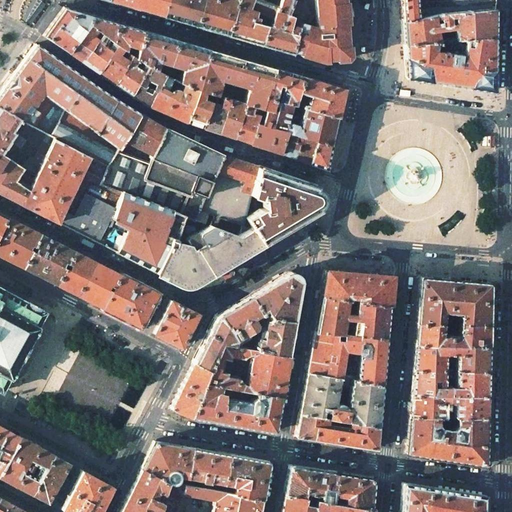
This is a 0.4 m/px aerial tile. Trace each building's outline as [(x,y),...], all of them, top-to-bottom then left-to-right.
[(39,0),(23,0),(20,7),(13,3),(8,12),(33,26),(46,4),(39,0)] [(109,0),(161,15),(165,0),(109,0)] [(165,0),(161,15),(177,20),(194,25),(200,0),(165,0)] [(210,30),(225,34),(235,0),(200,0),(194,25),(210,30)] [(259,0),(235,0),(225,34),(242,39),(259,43),(263,24),(251,20),(254,11),(271,16),(273,10),(275,11),(276,6),(259,0)] [(295,35),(296,27),(297,18),(286,15),(290,0),(278,0),(276,6),(275,11),(273,10),(271,16),(268,26),(263,24),(259,43),(274,48),(289,52),(289,50),(295,35)] [(297,18),(296,27),(295,35),(289,50),(289,52),(290,53),(291,53),(299,18),(287,14),(291,0),(290,0),(286,15),(297,18)] [(291,0),(287,14),(299,18),(291,53),(323,62),(344,60),(349,56),(346,20),(344,0),(291,0)] [(399,0),(401,19),(415,17),(414,6),(414,5),(414,0),(399,0)] [(414,0),(414,5),(414,6),(415,17),(433,14),(447,12),(456,11),(494,8),(494,2),(493,0),(414,0)] [(67,51),(83,25),(90,14),(62,6),(42,34),(67,51)] [(456,27),(456,28),(455,29),(456,39),(457,39),(493,36),(494,20),(494,8),(456,11),(447,12),(448,16),(454,16),(455,27),(456,27)] [(435,28),(455,27),(454,16),(448,16),(447,12),(433,14),(435,28)] [(143,30),(90,14),(83,25),(97,34),(115,45),(121,49),(122,50),(122,47),(123,43),(125,44),(138,47),(143,30)] [(402,43),(436,41),(435,30),(435,28),(433,14),(415,17),(401,19),(401,29),(402,43)] [(97,34),(83,25),(67,51),(79,60),(97,34)] [(455,29),(435,30),(436,41),(456,39),(455,29)] [(138,47),(135,58),(147,64),(155,69),(155,66),(157,61),(168,64),(175,39),(143,30),(138,47)] [(115,45),(97,34),(79,60),(78,61),(96,73),(115,45)] [(456,39),(436,41),(402,43),(404,77),(406,79),(442,84),(441,85),(455,87),(455,86),(491,91),(492,90),(493,44),(493,36),(457,39),(456,39)] [(207,48),(175,39),(168,64),(182,68),(181,73),(178,82),(183,85),(196,89),(207,48)] [(83,78),(35,44),(24,58),(9,79),(0,91),(0,106),(11,113),(18,118),(20,119),(41,91),(65,109),(83,78)] [(138,47),(125,44),(125,45),(126,47),(126,49),(122,47),(122,50),(128,53),(131,55),(135,58),(138,47)] [(121,49),(115,45),(96,73),(113,84),(131,55),(128,53),(125,58),(118,54),(121,49)] [(273,67),(207,48),(196,89),(212,93),(215,94),(220,78),(247,87),(242,102),(244,102),(244,103),(255,106),(259,108),(259,107),(262,98),(264,97),(273,67)] [(137,81),(139,77),(141,76),(147,64),(135,58),(131,55),(113,84),(130,95),(137,83),(137,81)] [(147,105),(163,73),(160,72),(155,69),(147,64),(141,76),(139,77),(137,81),(137,83),(130,95),(147,105)] [(287,71),(273,67),(264,97),(262,98),(259,107),(264,109),(273,112),(278,100),(278,99),(273,97),(276,88),(281,90),(287,71)] [(181,73),(174,71),(172,78),(178,82),(181,73)] [(342,87),(287,71),(281,90),(278,99),(278,100),(292,104),(297,91),(308,94),(307,98),(306,103),(303,102),(302,107),(336,116),(342,87)] [(147,105),(186,122),(196,89),(183,85),(178,82),(172,78),(163,73),(147,105)] [(98,87),(83,78),(65,109),(117,148),(122,139),(139,112),(98,87)] [(201,127),(212,93),(196,89),(186,122),(201,127)] [(65,109),(41,91),(20,119),(22,120),(45,132),(51,135),(65,109)] [(218,133),(228,98),(215,94),(212,93),(201,127),(218,133)] [(307,98),(301,96),(298,105),(302,107),(303,102),(306,103),(307,98)] [(228,98),(218,133),(233,138),(244,103),(244,102),(242,102),(228,97),(228,98)] [(292,104),(278,100),(273,112),(269,126),(285,131),(300,135),(315,139),(330,144),(335,120),(336,116),(302,107),(298,105),(292,104)] [(255,106),(244,103),(233,138),(248,143),(255,122),(257,114),(250,112),(251,108),(254,109),(255,106)] [(11,113),(0,106),(0,162),(5,155),(0,152),(0,149),(14,128),(11,126),(18,118),(11,113)] [(117,148),(65,109),(51,135),(53,136),(52,138),(88,157),(88,155),(107,164),(115,151),(117,148)] [(273,112),(264,109),(260,123),(255,122),(248,143),(278,153),(285,131),(269,126),(273,112)] [(163,128),(139,112),(122,139),(150,153),(148,157),(149,158),(163,128)] [(20,119),(18,118),(11,126),(14,128),(0,149),(0,152),(5,155),(23,167),(30,156),(33,158),(45,132),(22,120),(20,119)] [(196,218),(199,207),(203,195),(209,179),(221,154),(163,127),(163,128),(149,158),(150,158),(148,163),(115,151),(107,164),(99,184),(120,192),(186,216),(185,216),(195,219),(196,218)] [(293,158),(300,135),(285,131),(278,153),(293,158)] [(51,135),(45,132),(33,158),(30,156),(23,167),(17,176),(21,178),(19,181),(29,188),(52,138),(53,136),(51,135)] [(308,162),(315,139),(300,135),(293,158),(308,162)] [(491,136),(481,135),(481,146),(490,146),(491,136)] [(88,157),(52,138),(29,188),(22,204),(56,222),(88,157)] [(315,139),(308,162),(324,168),(330,144),(315,139)] [(256,166),(221,154),(209,179),(203,195),(199,207),(207,210),(207,211),(243,224),(245,215),(245,214),(250,194),(256,166)] [(0,192),(22,204),(29,188),(19,181),(21,178),(17,176),(23,167),(5,155),(0,162),(0,192)] [(107,164),(88,155),(88,157),(56,222),(104,246),(115,211),(120,192),(99,184),(107,164)] [(314,185),(256,166),(250,194),(258,196),(262,196),(259,207),(255,206),(245,214),(245,215),(250,224),(260,242),(291,224),(316,209),(315,207),(317,205),(319,202),(320,199),(320,196),(319,193),(318,191),(316,189),(313,187),(314,185)] [(174,248),(176,241),(185,216),(186,216),(120,192),(115,211),(104,246),(155,272),(169,246),(174,248)] [(207,210),(199,207),(196,218),(204,221),(207,211),(207,210)] [(6,216),(0,227),(0,254),(22,266),(40,233),(6,216)] [(259,243),(260,242),(250,224),(235,234),(209,224),(198,230),(197,233),(202,241),(189,248),(187,244),(176,241),(174,248),(169,246),(155,272),(169,279),(176,283),(183,284),(185,285),(187,284),(189,284),(193,282),(215,269),(259,243)] [(197,227),(188,225),(186,232),(195,234),(197,227)] [(22,266),(56,283),(73,250),(40,233),(22,266)] [(118,273),(73,250),(56,283),(101,306),(118,273)] [(350,270),(336,269),(336,270),(324,269),(319,294),(345,297),(355,299),(387,303),(390,274),(389,274),(375,273),(374,273),(363,272),(363,271),(350,270)] [(267,284),(249,295),(258,310),(263,307),(267,315),(269,315),(289,319),(296,280),(286,272),(267,284)] [(118,273),(101,306),(138,325),(155,292),(118,273)] [(415,322),(441,322),(442,311),(447,312),(460,312),(459,323),(487,323),(488,282),(454,279),(419,276),(415,322)] [(25,353),(39,328),(38,327),(38,326),(37,325),(45,311),(40,308),(37,306),(29,302),(26,300),(26,301),(0,287),(0,391),(1,392),(8,378),(10,379),(10,377),(12,378),(25,353)] [(345,297),(319,294),(316,310),(313,325),(347,330),(359,332),(384,337),(387,303),(355,299),(354,305),(353,313),(347,312),(343,312),(345,297)] [(233,304),(217,313),(232,337),(252,325),(253,321),(249,315),(258,310),(249,295),(233,304)] [(355,299),(345,297),(343,312),(347,312),(348,304),(354,305),(355,299)] [(179,345),(196,312),(169,299),(152,332),(179,345)] [(208,368),(218,342),(230,344),(231,337),(232,337),(217,313),(215,315),(205,335),(192,361),(208,368)] [(255,348),(283,353),(287,333),(289,319),(269,315),(267,315),(264,318),(260,337),(258,336),(257,337),(255,348)] [(413,343),(450,344),(450,334),(440,334),(441,322),(415,322),(413,340),(413,343)] [(487,323),(459,323),(458,334),(450,334),(450,344),(487,345),(487,340),(487,323)] [(309,349),(305,371),(339,376),(344,350),(347,330),(313,325),(309,349)] [(347,330),(344,350),(345,350),(341,376),(339,376),(351,378),(356,379),(359,332),(347,330)] [(359,332),(356,379),(380,383),(382,359),(384,337),(359,332)] [(288,354),(283,353),(255,348),(230,344),(218,342),(208,368),(203,382),(219,385),(229,386),(235,388),(255,391),(280,396),(284,373),(288,354)] [(450,344),(413,343),(413,347),(411,368),(449,369),(450,344)] [(487,345),(450,344),(449,369),(486,370),(487,349),(487,345)] [(181,383),(170,405),(170,406),(170,407),(170,408),(171,408),(190,416),(203,382),(208,368),(192,361),(181,383)] [(448,387),(449,369),(411,368),(409,387),(409,393),(447,394),(448,394),(448,392),(446,392),(446,387),(448,387)] [(486,370),(449,369),(448,387),(450,387),(450,393),(448,392),(448,394),(486,395),(486,389),(486,370)] [(338,383),(339,376),(305,371),(301,392),(298,411),(326,416),(348,420),(377,425),(378,404),(380,383),(356,379),(351,378),(350,385),(346,406),(343,405),(343,404),(341,403),(339,402),(337,402),(335,403),(334,403),(338,383)] [(351,378),(339,376),(338,383),(340,384),(340,385),(347,386),(347,385),(350,385),(351,378)] [(219,385),(203,382),(190,416),(209,420),(229,423),(233,398),(227,397),(223,397),(222,395),(222,393),(220,392),(219,391),(218,391),(219,385)] [(255,391),(235,388),(233,398),(249,402),(249,401),(250,400),(250,399),(251,399),(252,398),(253,398),(254,398),(255,391)] [(250,400),(249,401),(249,402),(233,398),(229,423),(250,427),(272,431),(273,430),(280,396),(255,391),(254,398),(253,398),(252,398),(251,399),(250,399),(250,400)] [(407,414),(446,415),(447,394),(409,393),(409,397),(407,414)] [(448,394),(447,394),(446,415),(485,416),(486,399),(486,395),(448,394)] [(326,416),(298,411),(294,435),(333,440),(360,445),(375,447),(375,442),(377,425),(348,420),(347,426),(325,422),(326,416)] [(443,458),(483,464),(484,464),(485,416),(446,415),(407,414),(404,452),(443,458)] [(0,425),(0,468),(18,436),(0,425)] [(52,454),(18,436),(0,468),(0,476),(30,493),(52,454)] [(191,447),(153,440),(140,467),(166,480),(173,482),(174,481),(175,480),(176,478),(176,477),(177,476),(177,474),(187,476),(191,447)] [(187,476),(200,478),(200,479),(201,480),(202,481),(203,481),(204,481),(205,481),(206,480),(207,480),(221,482),(228,453),(191,447),(187,476)] [(228,453),(221,482),(232,484),(230,492),(261,498),(268,461),(267,460),(228,453)] [(67,463),(67,462),(52,454),(30,493),(46,501),(57,482),(67,463)] [(288,465),(283,492),(302,496),(303,491),(320,490),(318,499),(329,501),(331,493),(335,471),(330,470),(289,464),(288,464),(288,465)] [(166,480),(140,467),(117,511),(147,511),(151,506),(156,509),(159,500),(154,497),(158,490),(162,492),(166,480)] [(66,511),(96,511),(110,485),(81,469),(71,487),(60,508),(66,511)] [(371,477),(335,471),(331,493),(344,495),(342,503),(369,508),(371,489),(372,478),(371,477)] [(182,484),(185,484),(187,476),(177,474),(177,476),(176,477),(176,478),(175,480),(174,481),(173,482),(182,484)] [(185,484),(219,490),(221,482),(207,480),(206,480),(205,481),(204,481),(203,481),(202,481),(201,480),(200,479),(200,478),(187,476),(185,484)] [(173,482),(166,480),(162,492),(159,500),(156,509),(155,511),(178,511),(182,492),(181,492),(182,484),(173,482)] [(232,484),(221,482),(219,490),(230,492),(232,484)] [(401,483),(398,511),(483,511),(484,494),(402,482),(401,482),(401,483)] [(185,484),(182,484),(181,492),(182,492),(213,498),(210,511),(258,511),(261,498),(230,492),(219,490),(185,484)] [(162,492),(158,490),(154,497),(159,500),(162,492)] [(368,511),(369,508),(342,503),(329,501),(318,499),(302,496),(283,492),(278,511),(368,511)] [(27,511),(0,497),(0,511),(27,511)]
